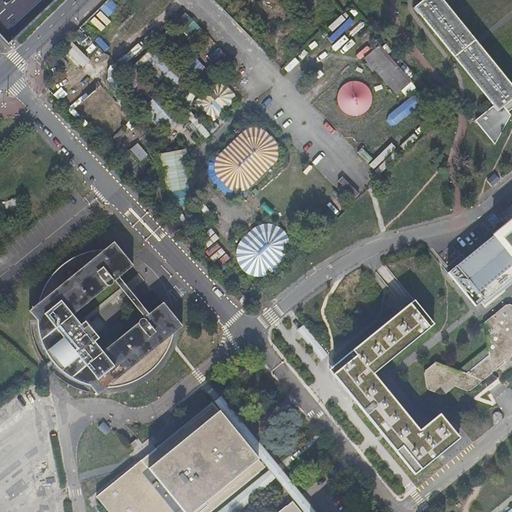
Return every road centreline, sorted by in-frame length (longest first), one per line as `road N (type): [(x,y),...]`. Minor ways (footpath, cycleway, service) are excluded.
road 1 (residential): [(511,188),(460,222),(336,265),(247,334)]
road 2 (residential): [(247,334),(146,415),(78,411),(66,435),(79,511)]
road 3 (residential): [(141,220),(247,334)]
